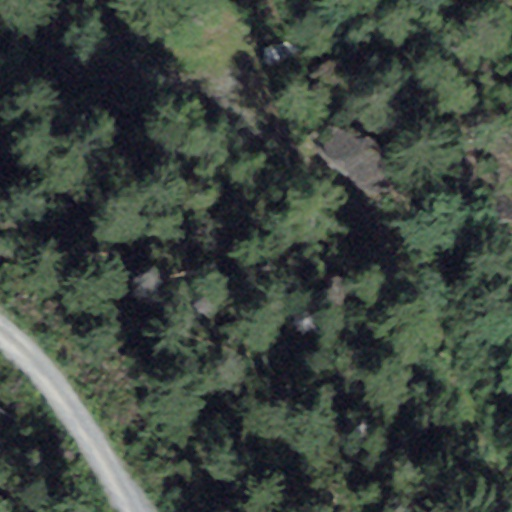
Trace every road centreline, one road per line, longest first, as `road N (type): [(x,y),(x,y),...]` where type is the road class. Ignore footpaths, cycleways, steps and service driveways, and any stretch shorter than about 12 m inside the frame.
road 1 (track): [(365,231),(253,133),(133,81),(0,71)]
road 2 (track): [(133,511),(106,454),(0,325)]
